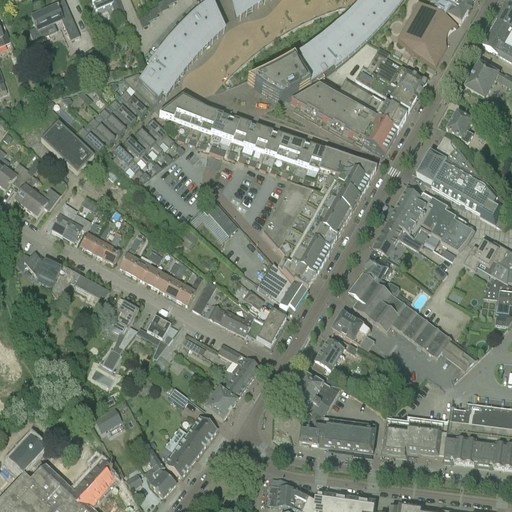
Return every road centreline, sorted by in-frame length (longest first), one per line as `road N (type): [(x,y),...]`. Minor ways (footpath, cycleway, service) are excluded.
road 1 (residential): [(0,213),(278,371)]
road 2 (tertiary): [(265,468),(289,479),(511,509)]
road 3 (tertiary): [(511,492),(277,458)]
road 4 (tertiary): [(278,371),(394,175)]
road 5 (residential): [(196,86),(208,100),(394,175)]
road 6 (tertiary): [(394,175),(492,0)]
road 7 (residential): [(394,175),(511,246)]
